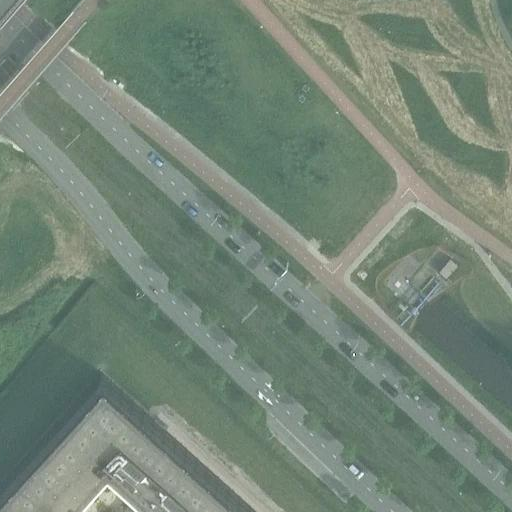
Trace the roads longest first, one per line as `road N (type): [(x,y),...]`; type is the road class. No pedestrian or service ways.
road 1 (secondary): [(511,493),(0,17)]
road 2 (secondary): [(0,116),(93,208),(173,305),(389,511)]
